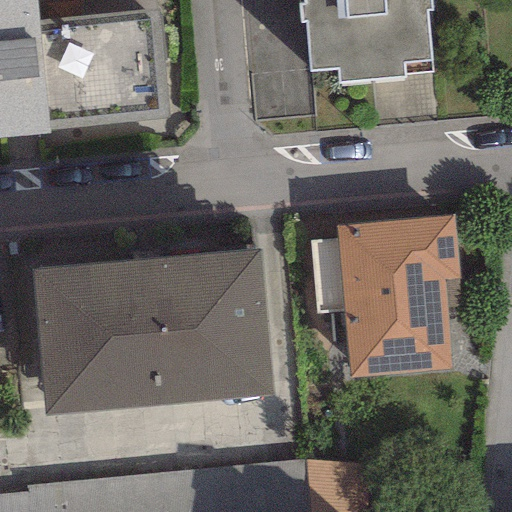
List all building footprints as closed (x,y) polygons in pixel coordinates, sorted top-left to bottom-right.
[(0,0),(0,138),(49,133),(48,129),(167,117),(155,0),(70,0),(34,4),(33,0),(0,0)] [(431,63),(424,0),(301,0),(308,70),(335,67),(337,85),(401,79),(400,66),(431,63)] [(451,216),(336,226),(349,378),(450,369),(442,279),(457,278),(451,216)] [(271,397),(258,249),(28,270),(41,418),(271,397)] [(20,492),(0,493),(0,511),(307,511),(304,460),(21,485),(20,492)] [(369,511),(371,465),(304,460),(307,511),(369,511)]
